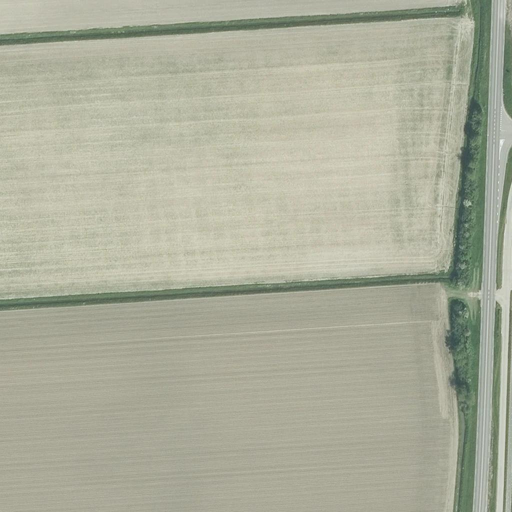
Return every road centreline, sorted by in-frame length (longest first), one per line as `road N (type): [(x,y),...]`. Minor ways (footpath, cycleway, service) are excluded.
road 1 (primary): [(478,511),(493,131)]
road 2 (unclassified): [(499,511),(511,196)]
road 3 (primary): [(493,131),(498,0)]
